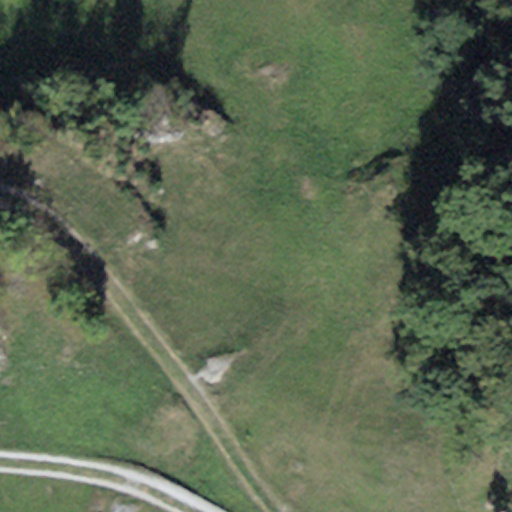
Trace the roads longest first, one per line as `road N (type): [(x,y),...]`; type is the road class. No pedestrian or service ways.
road 1 (track): [(276,511),(95,254),(38,199),(0,189)]
road 2 (track): [(208,511),(122,472),(0,453)]
